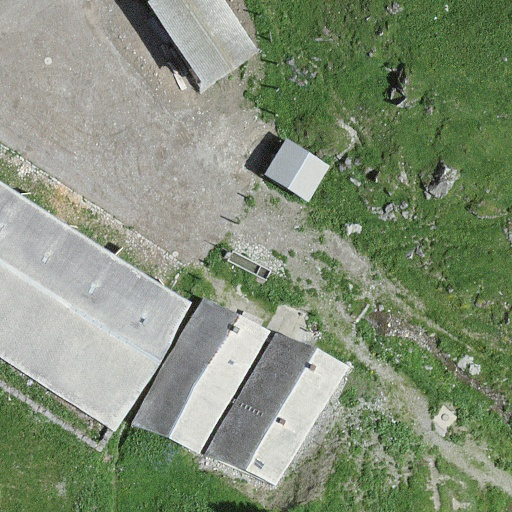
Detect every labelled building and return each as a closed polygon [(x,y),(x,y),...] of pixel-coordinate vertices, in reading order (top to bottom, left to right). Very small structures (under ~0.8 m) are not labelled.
[(223,0),(153,0),(147,4),(202,88),(258,52),(223,0)] [(291,138),(265,176),(307,204),(332,166),(291,138)] [(0,185),(0,357),(113,428),(190,304),(0,185)] [(267,331),(201,297),(134,423),(200,458),(267,331)] [(275,331),(207,454),(278,492),(345,369),(275,331)]
